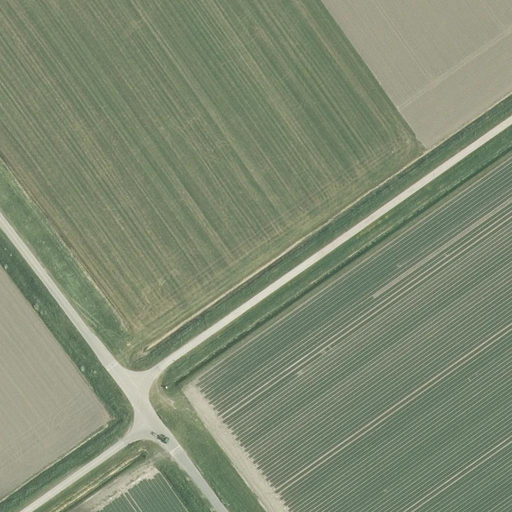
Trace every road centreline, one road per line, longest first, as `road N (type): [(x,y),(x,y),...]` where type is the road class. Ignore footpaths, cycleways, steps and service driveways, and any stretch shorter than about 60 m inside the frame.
road 1 (residential): [(128,388),(511,119)]
road 2 (unclassified): [(128,388),(0,219)]
road 3 (residential): [(154,423),(27,511)]
